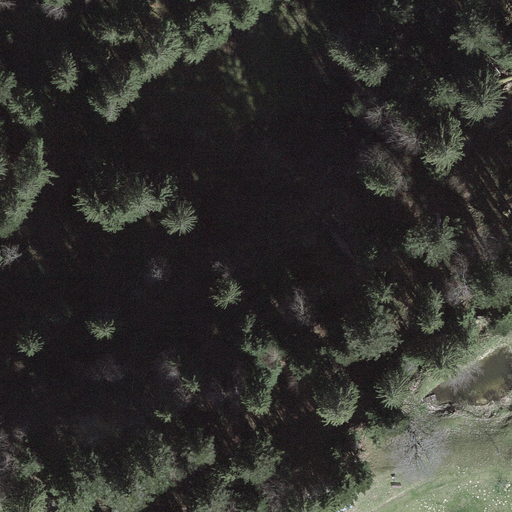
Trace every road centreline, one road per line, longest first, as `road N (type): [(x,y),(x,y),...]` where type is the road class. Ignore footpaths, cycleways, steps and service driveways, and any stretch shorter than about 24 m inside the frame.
road 1 (track): [(511,476),(453,480),(383,511)]
road 2 (track): [(235,511),(209,492),(187,491),(126,511)]
